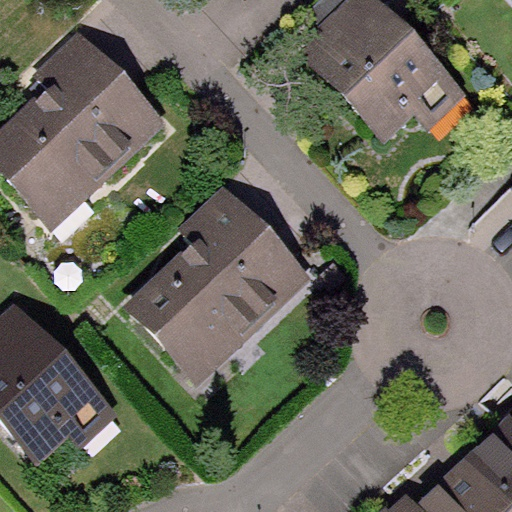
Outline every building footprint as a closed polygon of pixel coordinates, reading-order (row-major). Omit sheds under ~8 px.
[(322,0),(315,7),(328,21),(299,48),(385,140),(414,114),(429,130),(470,92),(383,0),(322,0)] [(511,0),(503,0),(511,9),(511,0)] [(43,94),(0,134),(0,178),(50,231),(164,125),(119,78),(77,32),(27,78),(43,94)] [(196,245),(132,304),(201,379),(308,280),(272,242),(224,189),(181,228),(196,245)] [(0,425),(36,465),(70,434),(83,448),(119,416),(18,307),(0,323),(0,425)] [(511,422),(476,456),(511,496),(511,422)] [(511,511),(511,496),(476,456),(416,507),(420,511),(511,511)] [(420,511),(416,507),(408,498),(392,511),(390,511),(388,509),(385,511),(420,511)]
